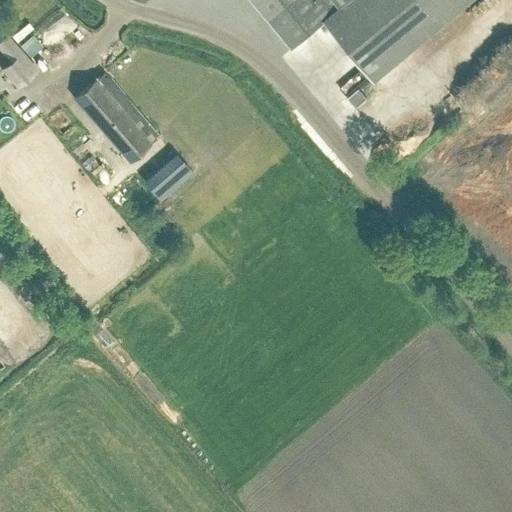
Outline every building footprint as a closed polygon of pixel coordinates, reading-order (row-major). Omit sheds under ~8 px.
[(256,0),(294,45),(327,18),(369,70),(454,0),(256,0)] [(0,47),(10,59),(1,67),(17,84),(35,67),(6,33),(0,38),(0,47)] [(73,95),(128,159),(148,142),(93,78),(73,95)] [(355,105),(366,96),(359,86),(348,96),(355,105)] [(145,166),(143,167),(155,180),(162,174),(150,161),(145,166)] [(167,229),(159,235),(167,245),(174,239),(167,229)]
